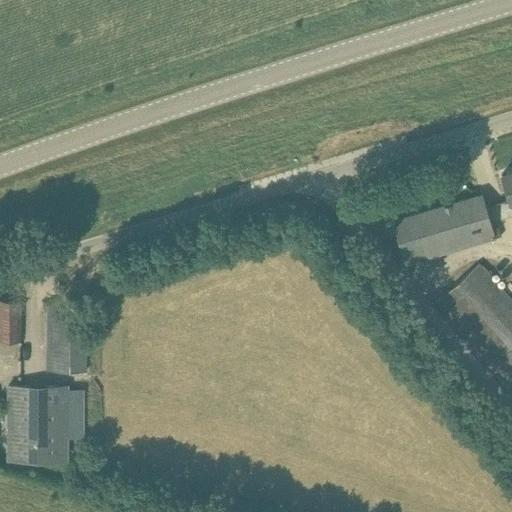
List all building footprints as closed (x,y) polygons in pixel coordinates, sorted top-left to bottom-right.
[(511,170),(501,174),(510,201),(511,200),(511,170)] [(481,194),(393,219),(406,263),(494,238),(481,194)] [(511,300),(478,262),(440,296),(511,376),(511,300)] [(0,338),(20,339),(20,319),(21,299),(0,298),(0,338)] [(54,371),(86,371),(87,301),(55,301),(54,371)] [(68,461),(68,386),(8,385),(7,461),(68,461)]
